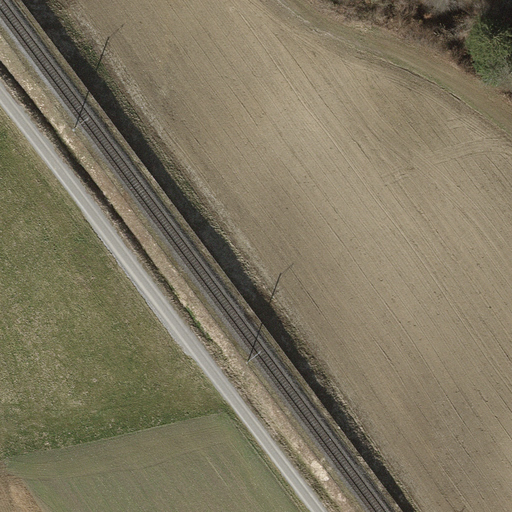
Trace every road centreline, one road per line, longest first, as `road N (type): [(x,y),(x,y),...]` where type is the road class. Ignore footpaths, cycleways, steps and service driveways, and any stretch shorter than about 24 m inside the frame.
road 1 (track): [(0,90),(318,511)]
road 2 (track): [(292,0),(431,71),(511,126)]
